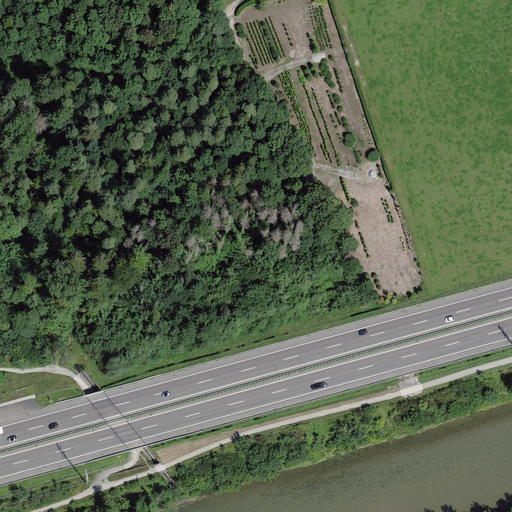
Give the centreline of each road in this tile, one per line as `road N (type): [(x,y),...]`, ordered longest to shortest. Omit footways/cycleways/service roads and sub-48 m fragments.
road 1 (motorway): [(511,297),(0,437)]
road 2 (motorway): [(0,468),(511,328)]
road 3 (track): [(511,360),(240,435),(100,488)]
